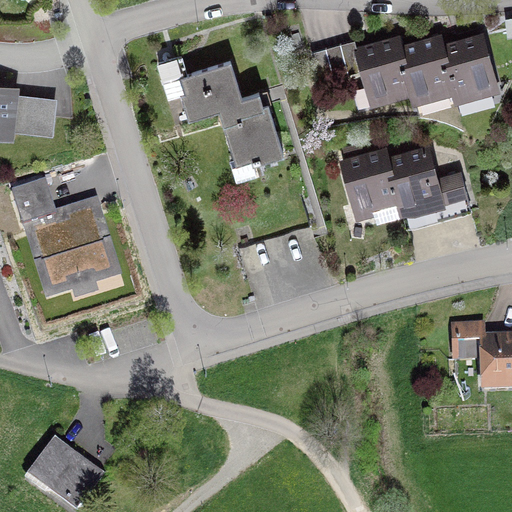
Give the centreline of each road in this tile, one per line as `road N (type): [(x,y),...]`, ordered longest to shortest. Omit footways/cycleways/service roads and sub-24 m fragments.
road 1 (residential): [(93,42),(190,345),(395,283),(511,258)]
road 2 (track): [(138,381),(326,448),(360,511)]
road 3 (residential): [(226,0),(153,16),(93,42)]
